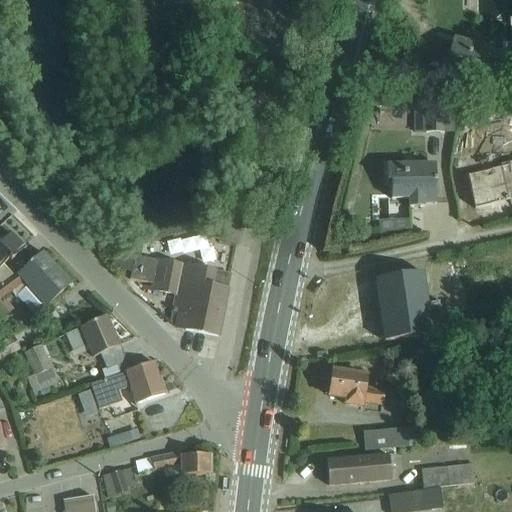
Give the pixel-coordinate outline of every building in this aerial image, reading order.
[(454,43),(487,52),(488,45),(456,37),(454,43)] [(487,52),(454,43),(445,77),(476,85),(472,98),(493,103),(503,75),(499,73),(504,56),(487,52)] [(413,107),(412,134),(445,135),(445,108),(413,107)] [(511,164),(467,175),(479,230),(511,222),(511,164)] [(387,184),(391,184),(391,202),(408,201),(408,209),(423,209),(423,207),(436,206),(435,165),(386,166),(387,184)] [(410,221),(377,222),(377,236),(410,235),(410,221)] [(23,249),(10,236),(10,235),(9,234),(0,244),(0,286),(13,277),(5,268),(25,250),(24,249),(23,249)] [(112,253),(111,261),(123,272),(131,274),(130,279),(151,284),(150,288),(146,287),(145,292),(175,297),(169,325),(176,330),(185,332),(217,338),(230,276),(158,263),(112,253)] [(13,277),(0,286),(0,314),(4,320),(13,312),(6,303),(5,304),(2,301),(11,294),(16,300),(27,292),(43,310),(70,286),(42,254),(16,278),(14,276),(13,277)] [(74,359),(89,353),(92,360),(100,356),(118,348),(105,319),(65,337),(72,354),(74,359)] [(0,344),(0,362),(20,352),(12,338),(0,344)] [(27,363),(23,365),(25,369),(24,370),(28,380),(27,381),(34,396),(58,386),(41,347),(23,355),(27,363)] [(118,348),(100,356),(106,373),(127,363),(120,348),(118,348)] [(396,378),(399,358),(389,357),(386,377),(396,378)] [(82,409),(94,405),(96,404),(98,412),(122,404),(118,393),(129,389),(135,406),(164,396),(154,365),(90,387),(92,392),(78,397),(82,409)] [(343,400),(342,408),(363,411),(363,406),(383,408),(385,392),(366,389),(367,378),(332,373),(332,375),(328,374),(326,388),(330,388),(329,398),(343,400)] [(94,405),(82,409),(86,420),(98,416),(94,405)] [(138,426),(110,434),(114,445),(141,438),(138,426)] [(413,429),(362,433),(364,452),(415,448),(413,429)] [(210,477),(210,458),(181,457),(181,454),(180,454),(151,460),(135,464),(139,477),(154,473),(163,472),(165,480),(180,477),(210,477)] [(328,488),(391,482),(389,457),(326,463),(328,488)] [(430,490),(477,485),(475,465),(421,471),(423,491),(430,490)] [(126,489),(134,487),(129,471),(103,478),(108,499),(116,497),(127,493),(126,489)] [(94,511),(93,499),(63,503),(64,511),(94,511)]
